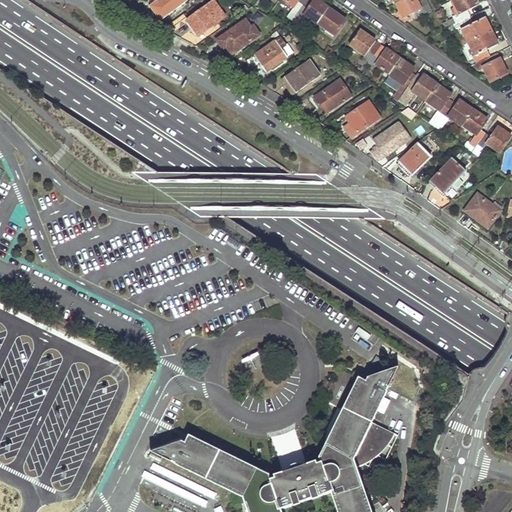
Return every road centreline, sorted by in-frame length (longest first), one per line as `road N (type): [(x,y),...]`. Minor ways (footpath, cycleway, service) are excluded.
road 1 (motorway): [(511,342),(0,7)]
road 2 (motorway): [(0,45),(511,377)]
road 3 (secondary): [(76,0),(126,39),(300,141),(511,289)]
road 4 (residential): [(354,0),(511,103)]
